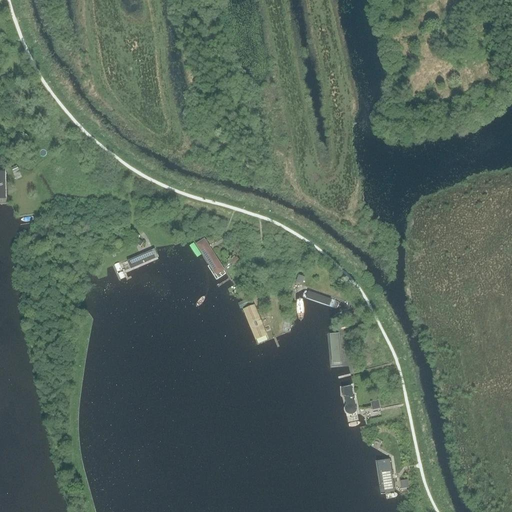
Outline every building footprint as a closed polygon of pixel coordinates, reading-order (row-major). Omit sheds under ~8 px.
[(202,243),(194,249),(215,282),(224,277),(202,243)] [(151,254),(122,264),(126,275),(155,265),(151,254)] [(241,262),(237,257),(231,261),(235,266),(241,262)] [(302,299),(336,309),(339,307),(340,303),(339,299),(305,289),(300,291),(300,294),(302,299)] [(253,311),(243,315),(256,347),(266,343),(253,311)] [(332,365),(348,365),(347,332),(331,333),(332,365)] [(351,388),(339,391),(347,418),(358,415),(351,388)] [(377,402),(370,403),(372,411),(379,409),(377,402)] [(393,456),(383,458),(386,483),(397,481),(393,456)]
